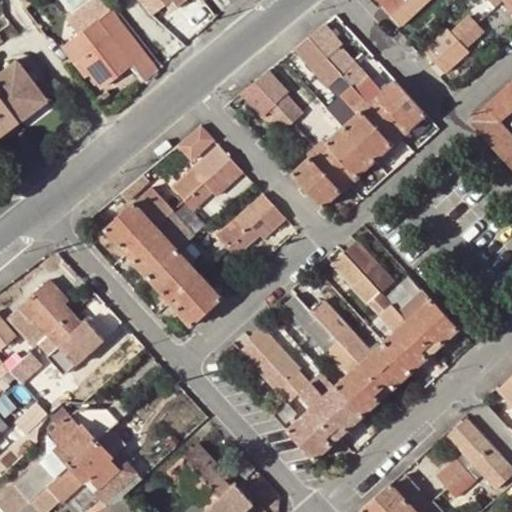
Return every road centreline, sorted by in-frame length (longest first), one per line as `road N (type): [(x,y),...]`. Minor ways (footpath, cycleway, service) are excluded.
road 1 (residential): [(315,511),(176,357)]
road 2 (residential): [(314,234),(180,86)]
road 3 (residential): [(176,357),(43,210)]
road 4 (residential): [(176,357),(314,234)]
road 5 (tertiary): [(180,86),(43,210)]
road 6 (residential): [(450,387),(315,511)]
road 7 (residential): [(314,234),(446,115)]
road 8 (residential): [(446,115),(341,0)]
road 9 (tertiary): [(276,0),(180,86)]
